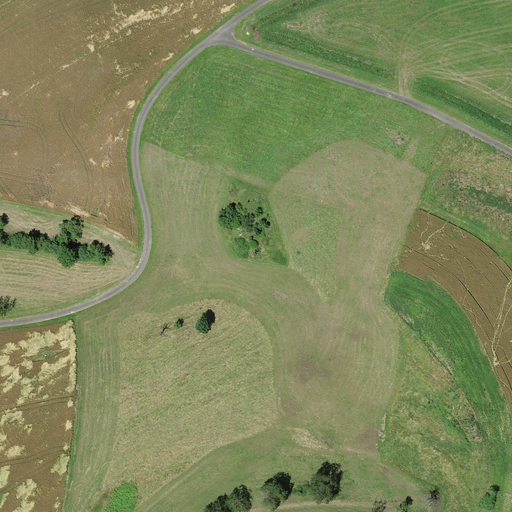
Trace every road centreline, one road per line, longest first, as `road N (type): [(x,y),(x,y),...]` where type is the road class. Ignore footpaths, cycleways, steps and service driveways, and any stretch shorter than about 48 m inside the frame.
road 1 (track): [(88,482),(137,434),(303,349),(370,181),(413,144),(471,132)]
road 2 (unclassified): [(0,325),(91,305),(142,268),(149,241),(136,171),(141,122),(168,82),(220,35)]
road 3 (unclassified): [(220,35),(415,104),(511,153)]
